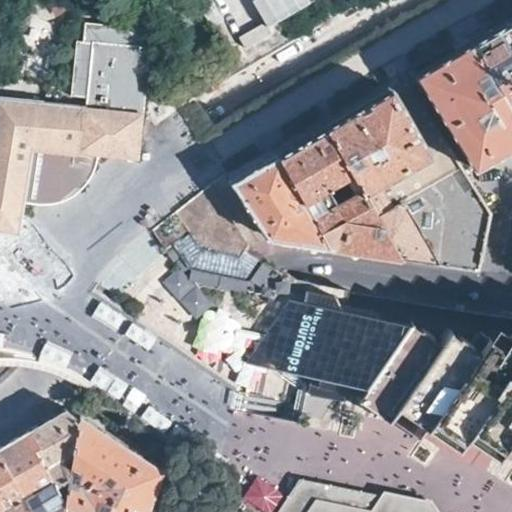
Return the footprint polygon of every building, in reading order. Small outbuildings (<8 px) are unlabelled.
[(511,104),(511,20),(476,41),(475,42),(511,104)] [(29,46),(44,47),(45,27),(30,26),(29,46)] [(475,163),(511,141),(511,104),(475,42),(419,74),(475,163)] [(31,53),(29,77),(51,80),(53,55),(31,53)] [(329,126),(353,172),(360,185),(399,256),(413,258),(451,265),(479,269),(493,210),(465,169),(408,80),(329,126)] [(71,104),(0,97),(0,230),(17,233),(20,214),(23,201),(34,148),(80,154),(81,149),(86,105),(71,104)] [(278,154),(304,199),(353,172),(329,126),(328,126),(278,154)] [(278,154),(231,181),(238,193),(266,237),(284,239),(329,246),(310,211),(304,199),(278,154)] [(148,222),(146,224),(165,244),(191,230),(202,247),(228,253),(239,255),(247,249),(249,246),(237,228),(220,203),(209,185),(183,204),(148,222)] [(342,247),(399,256),(360,185),(310,211),(329,246),(342,247)] [(245,282),(257,265),(239,255),(228,253),(202,247),(191,230),(165,244),(182,268),(245,282)] [(397,407),(441,338),(411,318),(345,305),(308,297),(256,358),(241,376),(365,406),(350,428),(378,435),(390,416),(397,407)] [(511,336),(506,346),(481,330),(472,343),(448,327),(441,338),(397,407),(429,428),(434,420),(466,440),(473,428),(504,448),(511,435),(511,336)] [(69,467),(76,419),(64,407),(45,418),(29,427),(39,443),(33,447),(54,484),(67,478),(69,467)] [(77,413),(76,419),(69,467),(76,470),(76,481),(67,478),(64,501),(106,511),(144,511),(150,496),(161,466),(78,412),(77,413)] [(32,511),(62,511),(64,501),(54,484),(33,447),(39,443),(29,427),(10,437),(0,443),(0,452),(12,474),(23,468),(34,486),(22,493),(32,511)] [(32,511),(22,493),(12,474),(0,452),(0,511),(32,511)] [(246,511),(276,511),(283,494),(257,485),(246,511)] [(383,511),(371,509),(316,496),(304,511),(383,511)] [(106,511),(64,501),(62,511),(106,511)]
